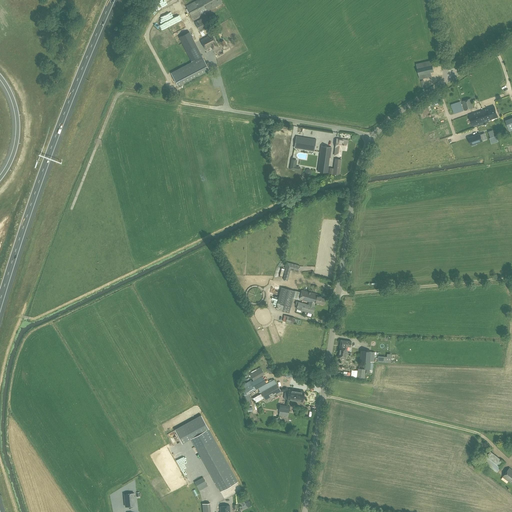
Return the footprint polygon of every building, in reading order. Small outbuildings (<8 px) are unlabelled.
[(224,3),(222,0),(197,0),(187,6),(194,19),(224,3)] [(213,26),(207,15),(195,22),(200,32),(210,26),(211,27),(213,26)] [(178,37),(191,61),(202,56),(190,32),(178,37)] [(213,49),(218,46),(216,43),(211,34),(207,36),(208,36),(201,40),(205,49),(211,46),(213,49)] [(171,73),(178,86),(210,70),(202,56),(171,73)] [(432,76),(431,72),(434,72),(433,65),(432,65),(431,61),(417,64),(418,68),(419,75),(420,75),(421,79),(432,76)] [(464,111),(474,108),(471,98),(461,101),(464,111)] [(469,115),(474,129),(477,128),(479,132),(494,127),(491,119),(498,117),(494,106),(488,108),(469,115)] [(480,134),(469,138),(471,145),(472,145),(472,146),(476,145),(476,143),(482,141),(480,134)] [(294,148),(314,151),(316,139),(296,136),(294,148)] [(336,138),(335,149),(334,156),(341,156),(342,150),(346,150),(348,140),(336,138)] [(332,147),(321,146),(317,171),(328,173),(329,168),(328,167),(329,157),(330,158),(332,147)] [(339,175),(341,159),(335,158),(334,168),(329,168),(329,174),(339,175)] [(301,167),(296,166),(297,160),(292,159),(290,169),(300,171),(301,167)] [(288,262),(283,280),(287,281),(291,270),(298,272),(300,266),(288,262)] [(289,313),(291,308),(295,291),(281,287),(276,309),(289,313)] [(309,302),(315,303),(316,303),(316,304),(318,304),(319,303),(324,305),(326,297),(317,295),(318,294),(301,289),(299,299),(309,302)] [(297,309),(312,313),(313,313),(315,306),(315,303),(309,302),(308,304),(298,302),(296,301),(295,305),(297,305),(297,309)] [(341,340),(339,351),(348,352),(348,350),(347,350),(347,346),(351,347),(351,341),(341,340)] [(361,350),(360,356),(360,361),(370,362),(371,357),(371,351),(361,350)] [(377,362),(387,363),(387,357),(391,357),(391,354),(387,354),(387,357),(378,356),(377,362)] [(372,370),(373,363),(366,362),(365,369),(366,369),(366,374),(369,374),(370,369),(372,370)] [(356,377),(360,377),(364,378),(365,369),(357,368),(356,377)] [(299,370),(293,379),(297,381),(303,373),(299,370)] [(281,390),(277,384),(274,380),(259,388),(262,395),(265,399),(281,390)] [(303,401),(304,392),(289,389),(288,399),(303,401)] [(290,406),(279,404),(278,411),(289,412),(290,406)] [(213,437),(209,429),(191,439),(196,447),(213,437)] [(238,481),(213,437),(196,447),(220,491),(238,481)] [(497,473),(505,462),(490,451),(483,461),(497,473)] [(511,469),(510,468),(503,477),(511,483),(511,469)] [(203,477),(194,482),(198,488),(202,486),(203,488),(207,486),(203,477)] [(135,506),(134,493),(124,494),(125,506),(135,506)]
